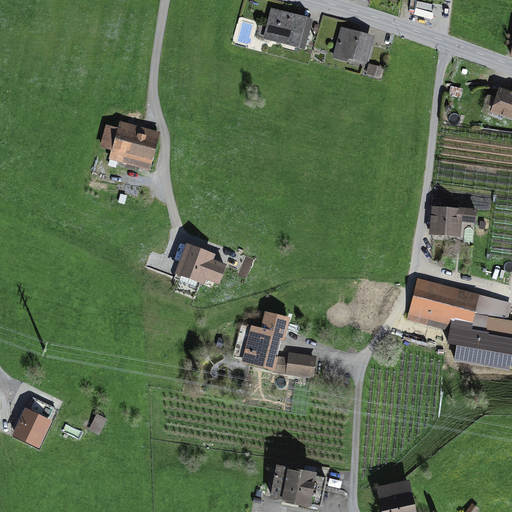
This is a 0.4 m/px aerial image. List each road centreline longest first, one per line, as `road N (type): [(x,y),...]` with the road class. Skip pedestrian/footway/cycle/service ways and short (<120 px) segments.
road 1 (track): [(166,0),(155,86),(162,154),(156,186),(133,180)]
road 2 (tertiary): [(511,65),(315,0)]
